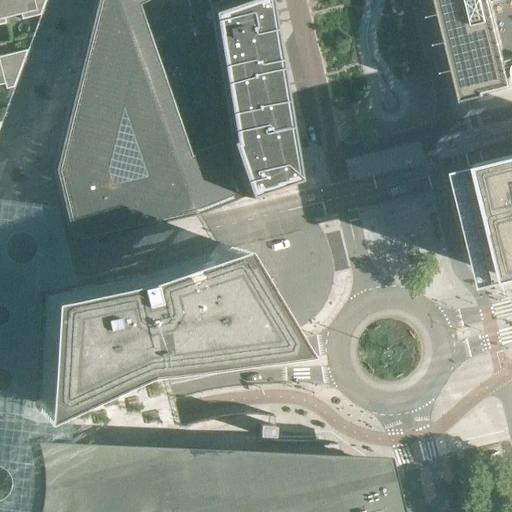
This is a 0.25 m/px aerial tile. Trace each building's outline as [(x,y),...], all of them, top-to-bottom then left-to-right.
[(0,0),(0,101),(36,0),(0,0)] [(145,218),(244,184),(224,134),(184,140),(135,0),(87,0),(49,153),(72,236),(145,218)] [(207,0),(224,134),(244,184),(286,170),(259,0),(207,0)] [(511,0),(435,0),(459,100),(484,93),(484,91),(511,84),(511,80),(506,56),(511,54),(511,0)] [(511,138),(511,131),(492,137),(493,143),(511,138)] [(511,152),(477,161),(505,277),(511,275),(511,152)] [(261,315),(258,309),(253,301),(243,284),(229,262),(217,242),(146,267),(134,270),(84,281),(39,290),(32,396),(140,354),(150,353),(273,336),(268,327),(261,315)] [(396,511),(384,455),(33,441),(37,488),(34,499),(30,511),(396,511)]
